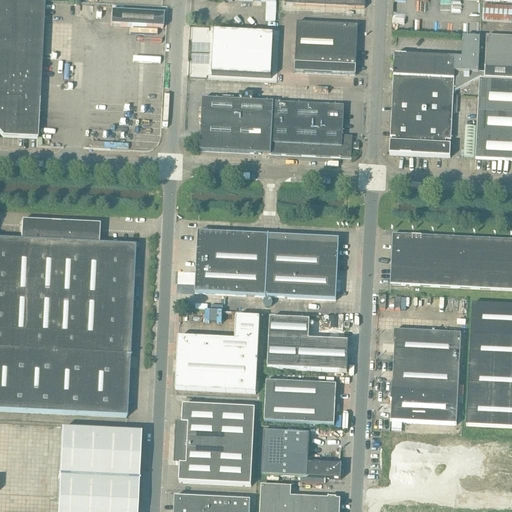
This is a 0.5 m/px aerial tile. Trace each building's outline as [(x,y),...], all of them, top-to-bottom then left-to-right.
[(44,2),(0,0),(0,98),(39,100),(44,2)] [(294,0),(294,6),(364,9),(364,0),(294,0)] [(276,3),(267,2),(266,21),(275,22),(276,3)] [(511,19),(511,7),(483,6),(482,22),(511,23),(511,19)] [(163,15),(111,12),(110,27),(162,29),(163,15)] [(295,65),(355,68),(357,27),(297,24),(295,65)] [(270,35),(210,32),(208,76),(268,79),(270,35)] [(511,38),(487,38),(485,73),(485,79),(511,80),(511,38)] [(395,56),(394,78),(391,138),(393,139),(393,143),(391,143),(390,156),(415,157),(425,157),(450,159),(451,146),(449,146),(449,141),(451,142),(454,93),(480,79),(485,79),(485,73),(479,73),(480,39),(463,39),(462,59),(395,56)] [(355,68),(295,65),(294,75),(295,75),(354,79),(354,78),(355,78),(355,68)] [(511,81),(480,80),(478,112),(476,160),(511,161),(511,81)] [(201,126),(272,130),(273,104),(253,103),(253,95),(239,95),(239,102),(202,100),(201,126)] [(39,100),(0,98),(0,134),(3,138),(37,139),(39,100)] [(273,104),(272,130),(270,156),(351,160),(352,138),(342,137),(344,107),(273,104)] [(272,130),(201,126),(199,152),(270,156),(272,130)] [(476,128),(466,127),(464,158),(474,158),(476,128)] [(0,412),(126,419),(135,248),(98,246),(99,226),(21,223),(20,242),(0,241),(0,412)] [(238,236),(198,234),(195,295),(226,296),(228,246),(238,246),(238,236)] [(226,296),(336,302),(339,241),(238,236),(238,246),(228,246),(226,296)] [(511,291),(511,241),(393,236),(390,286),(511,291)] [(471,336),(511,338),(511,307),(472,305),(471,336)] [(175,392),(176,392),(256,396),(260,320),(236,318),(235,342),(178,339),(175,392)] [(347,374),(348,343),(308,341),(309,322),(270,320),(267,370),(296,371),(347,374)] [(394,332),(393,363),(459,366),(461,336),(394,332)] [(511,368),(511,338),(471,336),(469,366),(511,368)] [(458,396),(459,366),(393,363),(392,393),(458,396)] [(511,368),(469,366),(468,397),(511,398),(511,368)] [(266,383),(264,423),(334,426),(336,386),(266,383)] [(458,396),(392,393),(391,423),(456,426),(458,396)] [(511,398),(468,397),(466,427),(511,429),(511,398)] [(176,425),(175,445),(253,449),(255,411),(183,407),(182,425),(176,425)] [(136,511),(138,482),(139,483),(139,482),(138,481),(140,435),(61,431),(57,511),(136,511)] [(261,477),(307,479),(307,478),(340,480),(341,466),(308,464),(309,435),(264,433),(261,477)] [(461,437),(407,434),(406,446),(409,446),(408,467),(405,472),(459,475),(461,437)] [(511,439),(461,437),(459,475),(511,477),(511,475),(510,471),(511,451),(511,439)] [(175,445),(174,466),(180,466),(179,484),(251,488),(253,449),(175,445)] [(458,499),(459,475),(405,472),(404,486),(407,486),(407,496),(458,499)] [(511,491),(511,477),(459,475),(458,499),(508,501),(509,491),(511,491)] [(336,500),(336,499),(328,499),(328,500),(291,498),(291,488),(261,487),(259,511),(339,511),(340,501),(336,500)] [(456,511),(458,499),(407,496),(406,506),(403,506),(402,511),(456,511)] [(249,511),(250,502),(175,498),(173,511),(249,511)] [(458,499),(456,511),(510,511),(511,511),(508,511),(508,501),(458,499)]
